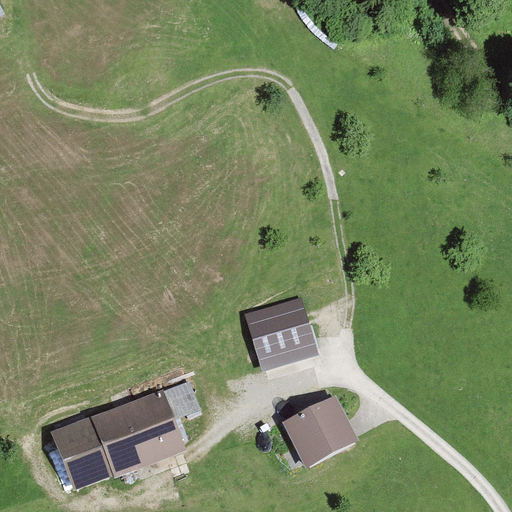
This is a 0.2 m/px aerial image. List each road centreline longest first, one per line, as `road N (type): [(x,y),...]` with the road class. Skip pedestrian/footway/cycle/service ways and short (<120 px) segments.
road 1 (track): [(15,0),(38,90),(52,105),(85,116),(147,114),(231,76),(282,79),(327,170),(350,288),(346,332)]
road 2 (track): [(0,435),(24,439),(55,496),(81,507),(156,484),(262,401),(347,366)]
road 3 (unclassified): [(347,366),(471,470),(500,511)]
